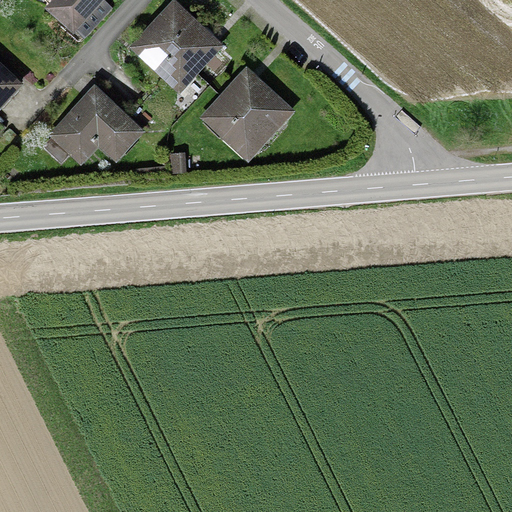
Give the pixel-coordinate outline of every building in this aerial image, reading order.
[(58,0),(51,7),(78,34),(108,3),(104,0),(58,0)] [(177,8),(137,47),(177,88),(218,49),(177,8)] [(0,67),(0,106),(19,86),(0,67)] [(248,76),(208,116),(247,154),(287,114),(248,76)] [(97,94),(57,136),(80,158),(96,140),(115,158),(139,133),(97,94)]
